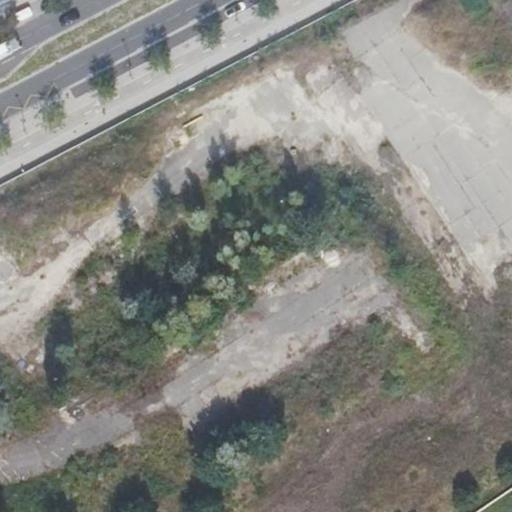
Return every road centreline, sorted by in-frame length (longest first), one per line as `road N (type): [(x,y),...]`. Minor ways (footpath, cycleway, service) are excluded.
road 1 (tertiary): [(0,104),(199,0)]
road 2 (unclassified): [(0,351),(109,511)]
